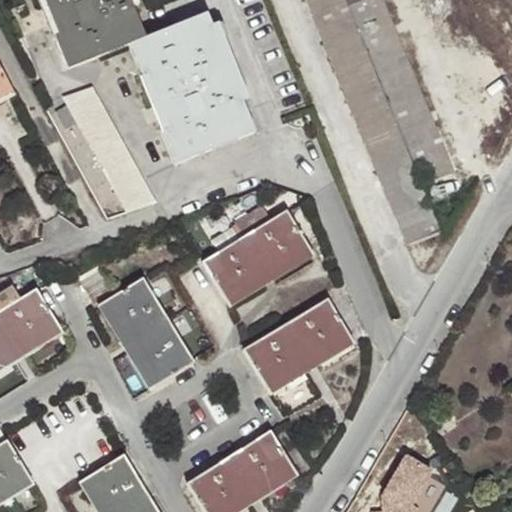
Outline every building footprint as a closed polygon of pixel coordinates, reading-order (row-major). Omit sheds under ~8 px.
[(130,46),(146,39),(133,8),(139,5),(136,0),(43,0),(48,10),(57,34),(54,37),(68,70),(130,46)] [(305,0),(406,245),(440,231),(345,0),(305,0)] [(429,182),(454,171),(383,0),(349,0),(415,164),(421,163),(429,182)] [(207,14),(146,39),(130,46),(143,77),(148,75),(159,104),(170,129),(164,131),(177,164),(255,132),(207,14)] [(0,97),(12,91),(0,67),(0,97)] [(127,214),(155,204),(92,89),(63,98),(68,107),(56,115),(68,133),(79,127),(127,214)] [(266,279),(310,252),(285,214),(203,264),(227,303),(266,279)] [(153,387),(194,364),(142,281),(104,304),(153,387)] [(0,367),(18,356),(61,330),(37,290),(18,301),(12,292),(0,299),(0,367)] [(309,364),(349,340),(326,301),(244,351),(266,390),(309,364)] [(229,511),(255,496),(294,471),(270,431),(188,485),(204,511),(229,511)] [(0,499),(30,482),(7,443),(0,446),(0,499)] [(156,511),(123,457),(83,482),(101,511),(156,511)] [(368,511),(416,511),(416,508),(408,507),(430,475),(404,459),(368,511)]
